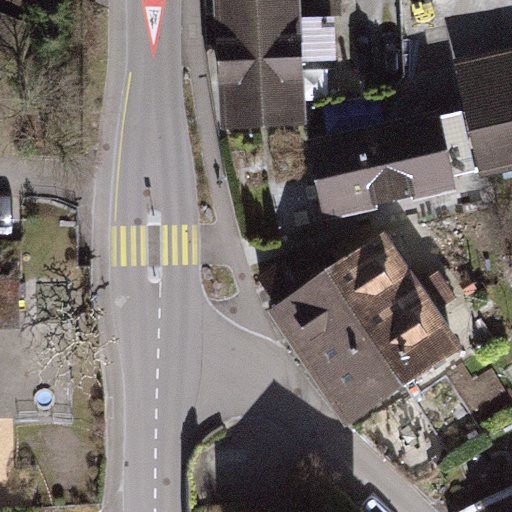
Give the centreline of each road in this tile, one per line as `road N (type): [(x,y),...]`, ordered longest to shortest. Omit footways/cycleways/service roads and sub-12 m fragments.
road 1 (residential): [(160,361),(166,0)]
road 2 (residential): [(399,511),(274,395),(233,368),(160,361)]
road 3 (residential): [(154,511),(160,361)]
